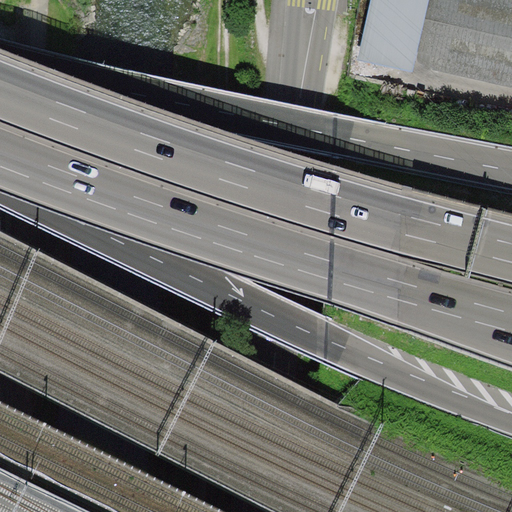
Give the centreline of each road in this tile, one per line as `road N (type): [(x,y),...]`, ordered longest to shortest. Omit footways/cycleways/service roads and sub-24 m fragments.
road 1 (motorway): [(0,194),(327,350),(511,421)]
road 2 (motorway): [(511,253),(243,176),(0,88)]
road 3 (motorway): [(511,169),(0,60)]
road 4 (secondary): [(309,0),(262,511)]
road 5 (motorway): [(0,155),(364,278)]
road 6 (motorway): [(364,278),(511,336)]
road 7 (motorway): [(364,278),(511,314)]
